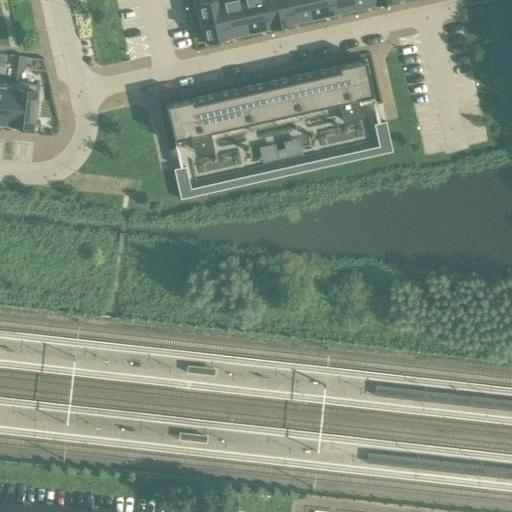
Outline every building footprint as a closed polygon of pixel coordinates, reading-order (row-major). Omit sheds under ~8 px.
[(227,38),(218,0),(195,0),(199,16),(197,17),(201,31),(203,30),(205,42),(227,38)] [(240,0),(218,0),(227,38),(248,33),(240,0)] [(269,28),(263,0),(240,0),(248,33),(269,28)] [(263,0),(269,28),(290,23),(285,0),(263,0)] [(285,0),(290,23),(311,19),(307,0),(285,0)] [(307,0),(311,19),(333,14),(329,0),(307,0)] [(329,0),(333,14),(354,9),(351,0),(329,0)] [(351,0),(354,9),(375,4),(373,0),(351,0)] [(26,57),(18,57),(17,69),(25,69),(26,57)] [(373,96),(365,60),(166,105),(174,140),(373,96)] [(0,80),(0,124),(10,125),(15,82),(0,80)] [(15,82),(10,125),(33,128),(34,118),(36,118),(38,103),(36,102),(38,85),(15,82)] [(358,106),(339,110),(340,114),(359,110),(358,106)] [(377,124),(374,125),(375,132),(387,130),(385,122),(379,123),(377,124)] [(387,130),(375,132),(377,140),(389,137),(387,130)] [(389,137),(377,140),(379,147),(390,144),(389,137)] [(211,143),(210,139),(191,143),(192,148),(211,143)] [(379,147),(374,148),(376,156),(392,152),(390,144),(379,147)] [(374,148),(363,150),(365,158),(376,156),(374,148)] [(363,150),(352,153),(354,161),(365,158),(363,150)] [(286,151),(276,153),(277,160),(287,158),(286,151)] [(352,153),(341,155),(342,163),(354,161),(352,153)] [(341,155),(329,158),(331,166),(342,163),(341,155)] [(329,158),(318,160),(320,168),(331,166),(329,158)] [(318,160),(307,163),(309,171),(320,168),(318,160)] [(307,163),(296,165),(297,173),(309,171),(307,163)] [(296,165),(284,168),(286,176),(297,173),(296,165)] [(187,175),(185,167),(174,170),(175,177),(187,175)] [(284,168),(273,170),(275,178),(286,176),(284,168)] [(273,170),(262,173),(264,181),(275,178),(273,170)] [(262,173),(251,175),(253,183),(264,181),(262,173)] [(175,177),(177,185),(189,182),(187,175),(175,177)] [(251,175),(240,178),(241,186),(253,183),(251,175)] [(240,178),(228,180),(230,188),(241,186),(240,178)] [(228,180),(217,183),(219,191),(230,188),(228,180)] [(177,185),(179,192),(190,189),(189,182),(177,185)] [(217,183),(206,186),(208,194),(219,191),(217,183)] [(197,196),(208,194),(206,186),(195,188),(197,196)] [(197,196),(195,188),(190,189),(179,192),(180,200),(197,196)]
